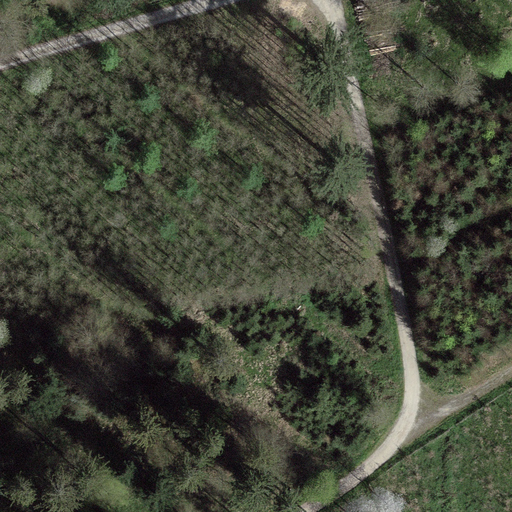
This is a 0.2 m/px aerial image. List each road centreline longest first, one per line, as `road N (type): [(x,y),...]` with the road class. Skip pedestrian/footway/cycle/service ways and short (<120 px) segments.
road 1 (track): [(422,428),(332,0)]
road 2 (track): [(0,62),(216,0)]
road 3 (track): [(422,428),(296,511)]
